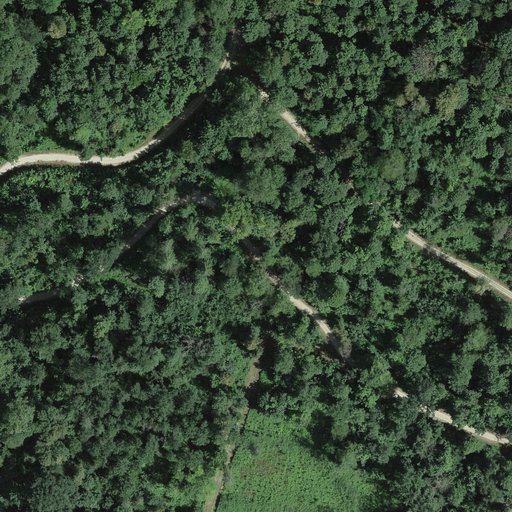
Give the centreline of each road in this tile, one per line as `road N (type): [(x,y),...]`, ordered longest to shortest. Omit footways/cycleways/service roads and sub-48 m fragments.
road 1 (track): [(511,443),(432,415),(341,349),(203,198),(177,199),(74,284),(0,300)]
road 2 (track): [(511,294),(376,208),(249,74),(223,73),(138,154),(19,161),(0,174)]
